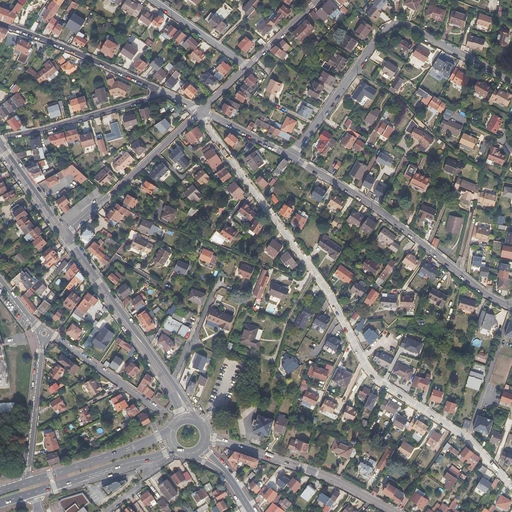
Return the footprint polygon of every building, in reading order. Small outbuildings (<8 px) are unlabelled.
[(20,0),(12,12),(6,21),(12,24),(27,0),(46,0),(47,1),(47,0),(20,0)] [(144,7),(136,2),(135,4),(131,1),(129,0),(127,0),(122,8),(137,18),(144,7)] [(253,6),(257,0),(250,0),(243,9),(250,15),(256,9),(253,6)] [(324,6),(321,8),(328,16),(332,19),(341,11),(340,10),(330,0),(329,0),(326,4),(325,3),(323,5),(324,6)] [(374,5),(380,10),(387,1),(386,0),(376,0),(376,1),(375,1),(373,4),(374,5)] [(420,2),(417,0),(406,0),(404,4),(415,11),(420,2)] [(47,10),(55,15),(60,7),(52,2),(47,10)] [(74,3),(73,2),(67,11),(69,13),(72,7),(76,10),(79,5),(74,3)] [(224,2),(214,14),(223,22),(233,10),(224,2)] [(284,5),(281,8),(278,12),(279,13),(272,21),(276,24),(277,24),(283,16),(285,18),(291,11),(284,5)] [(380,10),(374,5),(366,14),(375,22),(378,18),(377,17),(382,12),(380,10)] [(445,11),(429,6),(426,16),(442,21),(445,11)] [(268,18),(272,21),(279,13),(278,12),(281,8),(280,7),(275,13),(273,11),(268,18)] [(48,25),(53,18),(55,15),(47,10),(44,8),(39,16),(48,21),(47,24),(48,25)] [(324,20),(328,16),(321,8),(316,13),(324,20)] [(0,15),(0,19),(6,21),(12,12),(4,9),(0,15)] [(150,26),(153,23),(156,18),(158,16),(155,13),(152,16),(146,11),(140,19),(150,26)] [(309,13),(316,20),(319,17),(312,11),(309,13)] [(453,11),(449,23),(462,27),(466,16),(453,11)] [(212,12),(205,19),(223,35),(228,29),(227,28),(228,26),(223,22),(214,14),(212,12)] [(85,20),(73,13),(63,27),(75,35),(78,31),(85,20)] [(479,15),(476,25),(488,29),(491,18),(479,15)] [(153,23),(158,27),(159,27),(164,21),(159,17),(158,19),(156,18),(153,23)] [(268,18),(267,17),(265,20),(266,20),(257,28),(264,35),(266,33),(267,33),(271,29),(273,27),(272,26),(276,24),(272,21),(268,18)] [(49,29),(53,32),(59,22),(53,18),(48,25),(42,34),(45,36),(49,29)] [(301,25),(309,33),(314,28),(306,20),(301,25)] [(60,21),(59,22),(53,32),(57,35),(54,39),(57,40),(60,36),(58,34),(63,27),(65,25),(60,21)] [(368,32),(371,28),(362,21),(354,33),(363,39),(368,32)] [(30,30),(34,32),(38,24),(35,22),(30,30)] [(153,33),(158,27),(153,23),(150,26),(148,29),(153,33)] [(305,37),(309,33),(301,25),(297,29),(305,37)] [(172,26),(170,28),(168,26),(164,31),(165,32),(163,36),(165,37),(170,40),(177,31),(172,26)] [(301,42),(305,37),(297,29),(293,33),(301,42)] [(75,35),(72,40),(84,47),(87,42),(83,39),(84,35),(78,31),(75,35)] [(186,41),(189,38),(180,31),(174,37),(183,45),(186,41)] [(496,43),(501,44),(500,45),(505,47),(509,34),(499,31),(496,43)] [(346,35),(340,44),(350,52),(357,42),(346,35)] [(472,47),(476,48),(482,50),(486,40),(470,35),(466,47),(472,49),(472,47)] [(191,37),(189,38),(186,41),(195,49),(196,48),(199,45),(191,37)] [(246,37),(239,45),(246,52),(254,44),(246,37)] [(401,39),(396,46),(408,54),(413,46),(401,39)] [(16,49),(21,52),(26,42),(21,40),(16,49)] [(104,45),(101,51),(112,57),(118,46),(107,40),(105,45),(104,45)] [(285,52),(290,47),(283,40),(276,46),(285,52)] [(32,45),(26,42),(21,52),(19,57),(17,61),(24,64),(25,64),(29,57),(28,55),(30,52),(31,52),(32,50),(31,49),(32,48),(30,48),(32,45)] [(95,47),(101,51),(104,45),(98,42),(95,47)] [(127,44),(121,52),(132,60),(138,51),(127,44)] [(281,59),(286,53),(285,52),(276,46),(271,51),(281,59)] [(413,55),(424,62),(430,53),(419,46),(413,55)] [(195,49),(190,56),(199,64),(206,56),(202,52),(202,53),(196,48),(195,49)] [(323,68),(329,72),(333,66),(343,72),(350,61),(340,56),(337,60),(333,58),(329,64),(326,62),(323,68)] [(438,57),(433,66),(445,74),(444,76),(447,77),(454,65),(447,60),(446,62),(438,57)] [(164,65),(156,58),(150,65),(158,71),(161,68),(164,65)] [(147,68),(145,67),(147,65),(140,59),(134,65),(141,71),(144,68),(145,69),(147,68)] [(50,60),(43,65),(45,67),(41,70),(47,78),(50,76),(52,75),(53,73),(57,71),(50,60)] [(72,65),(71,65),(69,62),(66,64),(61,67),(63,71),(66,69),(69,74),(76,70),(72,65)] [(227,65),(224,62),(217,69),(218,69),(218,70),(224,75),(231,68),(228,65),(227,65)] [(382,71),(385,73),(385,74),(389,77),(389,76),(393,78),(398,69),(388,62),(382,71)] [(456,67),(450,78),(453,80),(453,81),(459,84),(461,84),(465,87),(470,77),(466,75),(467,75),(463,73),(458,71),(459,69),(456,67)] [(26,72),(30,75),(37,78),(40,83),(47,78),(41,70),(36,73),(33,71),(30,68),(26,72)] [(158,71),(154,75),(161,82),(161,81),(162,82),(166,78),(165,77),(167,74),(161,68),(158,71)] [(59,74),(57,71),(53,73),(52,75),(47,78),(49,81),(59,74)] [(214,77),(208,72),(205,76),(204,75),(201,80),(208,86),(210,83),(213,86),(218,80),(214,77)] [(319,79),(331,86),(335,78),(323,72),(319,79)] [(180,77),(175,73),(173,75),(166,83),(172,89),(180,79),(180,77)] [(241,88),(249,93),(257,86),(255,83),(257,80),(251,74),(244,81),(246,83),(241,88)] [(397,77),(392,85),(398,89),(403,81),(397,77)] [(107,81),(111,95),(117,93),(124,97),(129,87),(119,83),(115,84),(114,79),(107,81)] [(279,88),(280,89),(282,84),(271,79),(266,91),(275,96),(278,91),(279,88)] [(485,83),(481,81),(477,79),(472,89),(485,96),(490,85),(486,82),(485,83)] [(321,91),(322,91),(324,87),(315,81),(308,93),(316,98),(321,91)] [(187,82),(181,89),(192,98),(198,92),(187,82)] [(358,103),(360,100),(368,88),(359,83),(358,83),(354,88),(348,96),(358,103)] [(104,88),(96,91),(97,94),(93,95),(95,104),(96,104),(96,105),(100,104),(100,103),(108,100),(107,97),(109,97),(108,92),(106,93),(104,88)] [(249,93),(241,88),(237,95),(236,98),(243,102),(247,96),(248,97),(250,93),(249,93)] [(427,92),(424,90),(424,91),(419,88),(415,95),(421,98),(420,101),(426,105),(432,96),(426,93),(427,92)] [(493,88),(486,103),(490,105),(492,100),(497,102),(498,101),(506,105),(511,96),(510,95),(511,94),(506,91),(505,93),(497,89),(497,90),(493,88)] [(11,98),(18,108),(26,102),(18,93),(16,94),(15,95),(13,97),(11,98)] [(429,105),(441,113),(446,104),(439,99),(434,96),(429,105)] [(77,99),(81,109),(88,107),(85,97),(77,99)] [(11,113),(18,108),(11,98),(3,104),(11,113)] [(74,111),(81,109),(77,99),(71,101),(74,111)] [(228,99),(225,104),(227,105),(234,108),(237,110),(240,105),(228,99)] [(364,102),(360,100),(358,103),(357,104),(366,110),(371,102),(366,99),(364,102)] [(307,120),(310,114),(308,113),(311,109),(312,105),(303,100),(301,104),(302,105),(297,115),(307,120)] [(65,112),(62,101),(58,102),(58,105),(48,108),(51,118),(62,115),(61,113),(65,112)] [(0,115),(3,119),(11,113),(3,104),(0,106),(0,115)] [(225,104),(221,111),(230,116),(234,108),(227,105),(225,104)] [(149,109),(141,111),(144,120),(152,117),(149,109)] [(380,112),(376,109),(374,112),(371,110),(365,120),(372,125),(376,117),(377,114),(378,115),(380,112)] [(441,126),(445,128),(449,118),(450,118),(453,112),(446,109),(444,115),(445,116),(441,126)] [(135,114),(123,118),(126,128),(138,124),(135,114)] [(498,127),(499,127),(502,123),(500,122),(502,118),(495,115),(493,118),(492,118),(487,128),(495,132),(497,129),(498,127)] [(20,127),(24,125),(17,116),(9,121),(16,131),(20,127)] [(281,129),(285,131),(286,129),(291,132),(296,122),(287,117),(281,129)] [(165,119),(156,125),(163,133),(171,125),(165,119)] [(269,131),(272,126),(267,124),(264,122),(260,120),(258,119),(255,124),(269,131)] [(412,119),(405,131),(411,134),(410,135),(417,138),(417,137),(420,138),(419,139),(421,141),(419,143),(426,149),(433,140),(424,132),(417,129),(418,126),(412,119)] [(374,129),(380,133),(383,134),(382,136),(388,139),(394,129),(380,120),(374,129)] [(445,128),(445,129),(449,131),(458,135),(462,126),(449,120),(445,128)] [(121,137),(117,122),(109,124),(111,132),(105,134),(107,141),(121,137)] [(289,139),(290,135),(272,126),(269,131),(288,140),(289,139)] [(192,131),(197,139),(203,135),(197,127),(192,131)] [(346,130),(357,137),(359,134),(348,127),(346,130)] [(65,133),(68,142),(79,139),(77,129),(65,133)] [(194,141),(197,139),(192,131),(186,135),(192,143),(193,142),(194,141)] [(317,148),(322,151),(332,136),(324,131),(319,138),(323,140),(317,148)] [(365,145),(370,148),(372,145),(370,144),(375,135),(374,135),(375,134),(373,132),(365,145)] [(464,132),(460,141),(474,147),(478,138),(464,132)] [(69,147),(68,142),(65,133),(53,136),(56,146),(66,143),(67,147),(69,147)] [(84,135),(80,136),(83,148),(96,145),(92,133),(88,134),(84,135)] [(231,133),(225,140),(233,146),(238,140),(231,133)] [(355,138),(348,134),(345,139),(343,138),(340,143),(349,148),(355,138)] [(484,152),(489,139),(485,137),(480,150),(484,152)] [(44,141),(47,146),(53,145),(49,138),(44,141)] [(33,150),(42,148),(40,139),(31,141),(33,150)] [(98,141),(102,153),(104,153),(105,154),(107,153),(103,139),(98,141)] [(327,145),(328,145),(320,155),(323,157),(331,147),(332,148),(336,142),(332,139),(327,145)] [(139,140),(131,147),(139,156),(146,149),(139,140)] [(353,148),(360,152),(364,145),(365,144),(358,140),(353,148)] [(244,150),(245,152),(246,151),(248,152),(256,144),(250,141),(245,147),(246,148),(244,150)] [(192,153),(193,154),(206,146),(205,144),(202,146),(196,150),(195,151),(192,153)] [(42,148),(33,150),(36,160),(45,158),(44,152),(45,152),(44,149),(48,149),(47,146),(42,148)] [(208,160),(217,154),(213,149),(212,149),(209,146),(202,151),(208,160)] [(497,148),(491,146),(486,158),(502,165),(505,156),(499,153),(499,152),(496,151),(497,148)] [(190,164),(182,156),(184,154),(178,148),(169,156),(175,163),(177,161),(185,168),(190,164)] [(255,151),(245,158),(254,170),(264,163),(255,151)] [(129,164),(131,161),(134,158),(127,152),(113,165),(118,170),(121,168),(123,170),(126,167),(129,164)] [(392,159),(380,152),(376,160),(388,167),(392,159)] [(217,154),(208,160),(214,168),(222,162),(217,154)] [(284,159),(278,166),(282,169),(288,162),(284,159)] [(455,173),(459,174),(463,163),(459,162),(459,163),(448,159),(444,168),(451,171),(450,172),(455,174),(455,173)] [(30,172),(43,167),(48,165),(46,160),(44,161),(42,162),(42,161),(26,168),(30,173),(30,172)] [(72,165),(76,168),(79,166),(74,160),(70,163),(72,165)] [(356,175),(360,177),(366,167),(358,162),(355,166),(350,173),(355,176),(356,175)] [(149,177),(157,182),(169,171),(162,163),(159,166),(159,165),(155,169),(152,172),(153,173),(149,177)] [(430,179),(415,172),(418,167),(410,164),(405,175),(412,179),(410,183),(424,190),(430,179)] [(88,179),(76,168),(72,165),(61,171),(64,177),(70,173),(81,184),(88,179)] [(34,177),(38,183),(49,177),(43,167),(30,172),(34,177)] [(108,179),(109,181),(113,178),(111,176),(114,174),(107,167),(105,170),(104,169),(94,178),(101,185),(105,182),(108,179)] [(224,167),(217,173),(223,182),(231,176),(227,169),(226,170),(224,167)] [(196,177),(195,176),(194,177),(201,185),(204,182),(206,184),(210,179),(209,178),(209,177),(202,170),(198,174),(198,175),(196,177)] [(55,175),(58,180),(64,177),(61,171),(58,173),(55,175)] [(59,182),(58,180),(55,175),(46,180),(50,187),(59,182)] [(367,175),(361,185),(369,190),(375,180),(367,175)] [(265,181),(260,176),(256,181),(264,188),(268,183),(265,181)] [(473,199),(476,200),(479,187),(457,178),(454,188),(458,189),(458,191),(465,194),(463,198),(470,201),(472,196),(474,197),(473,199)] [(316,180),(311,188),(318,192),(323,184),(316,180)] [(154,190),(157,192),(159,188),(147,181),(143,189),(152,193),(154,190)] [(233,193),(239,187),(234,182),(227,189),(229,191),(232,194),(233,193)] [(381,198),(385,190),(378,185),(373,194),(381,198)] [(190,188),(188,190),(184,194),(191,201),(194,198),(197,201),(202,196),(199,194),(200,193),(193,186),(190,188)] [(233,193),(232,194),(237,199),(244,192),(239,187),(233,193)] [(511,187),(505,187),(503,195),(511,197),(511,187)] [(16,196),(13,190),(3,195),(7,201),(16,196)] [(495,194),(493,193),(491,195),(482,192),(479,201),(483,202),(483,203),(487,204),(491,205),(494,205),(497,196),(496,196),(495,194)] [(273,194),(270,196),(275,203),(279,201),(273,194)] [(334,194),(328,203),(340,211),(345,202),(334,194)] [(123,205),(131,210),(137,200),(129,195),(123,205)] [(68,211),(71,209),(67,204),(70,203),(65,196),(57,202),(66,213),(68,211)] [(221,207),(217,212),(219,214),(222,210),(222,209),(225,204),(224,203),(221,207)] [(247,218),(253,212),(253,211),(244,203),(238,210),(247,218)] [(114,208),(114,209),(123,215),(128,218),(131,212),(117,204),(114,208)] [(285,204),(280,212),(287,216),(292,209),(285,204)] [(26,216),(28,214),(23,206),(21,208),(19,205),(12,209),(20,220),(26,216)] [(81,212),(81,211),(76,205),(73,207),(78,214),(81,212)] [(165,205),(164,208),(166,209),(162,217),(163,217),(161,220),(167,224),(169,220),(172,222),(177,211),(165,205)] [(422,205),(417,216),(424,219),(425,217),(432,220),(436,211),(422,205)] [(192,206),(188,214),(192,216),(198,210),(192,206)] [(119,220),(123,215),(114,209),(110,214),(119,220)] [(305,213),(302,212),(299,210),(297,213),(291,221),(302,228),(307,220),(306,219),(309,216),(305,213)] [(70,220),(73,218),(68,211),(66,213),(65,214),(70,220)] [(256,214),(253,212),(247,218),(251,221),(256,214)] [(359,216),(356,214),(353,212),(347,220),(357,227),(364,217),(360,215),(359,216)] [(66,224),(70,220),(65,214),(61,217),(66,224)] [(115,226),(119,220),(110,214),(105,219),(115,226)] [(447,229),(459,232),(462,218),(449,215),(447,229)] [(507,217),(498,215),(497,224),(506,226),(507,217)] [(27,235),(36,228),(26,216),(20,220),(18,222),(15,223),(20,230),(19,231),(24,238),(25,237),(27,235)] [(369,234),(376,225),(372,222),(372,221),(368,217),(361,227),(366,230),(365,231),(369,234)] [(140,230),(144,232),(148,234),(152,224),(153,223),(144,219),(139,230),(140,230)] [(256,232),(258,234),(263,226),(253,219),(244,232),(247,234),(248,232),(254,236),(256,232)] [(159,227),(152,224),(148,234),(152,236),(154,231),(157,232),(159,227)] [(473,233),(472,237),(476,237),(475,238),(479,239),(479,240),(483,241),(484,240),(487,241),(490,230),(478,227),(479,226),(475,225),(473,233)] [(38,226),(36,228),(27,235),(25,237),(28,240),(33,236),(35,239),(43,233),(38,226)] [(232,230),(230,229),(225,226),(220,234),(231,241),(237,232),(233,229),(232,230)] [(81,236),(81,237),(81,239),(85,242),(88,242),(89,242),(95,234),(87,228),(81,236)] [(396,253),(400,247),(393,242),(397,237),(384,228),(378,236),(390,245),(390,249),(396,253)] [(128,235),(127,237),(134,241),(136,237),(138,232),(132,229),(128,235)] [(102,232),(109,237),(111,239),(113,236),(103,230),(102,232)] [(318,244),(322,247),(328,239),(329,237),(324,234),(318,244)] [(41,236),(34,242),(40,249),(47,243),(41,236)] [(109,237),(104,243),(107,246),(108,245),(112,248),(116,242),(111,239),(109,237)] [(136,248),(139,249),(149,254),(154,246),(136,237),(134,241),(131,247),(135,249),(136,248)] [(322,247),(331,253),(329,255),(335,260),(343,249),(328,239),(322,247)] [(94,253),(100,246),(104,243),(101,240),(97,244),(95,242),(89,248),(94,253)] [(277,244),(277,243),(273,240),(267,250),(276,256),(282,247),(277,244)] [(100,246),(94,253),(107,265),(111,260),(102,252),(104,249),(100,246)] [(511,254),(511,247),(503,246),(501,256),(511,258),(511,254)] [(44,263),(46,261),(55,253),(56,253),(51,248),(40,258),(44,263)] [(155,261),(157,266),(161,265),(163,266),(170,254),(161,248),(158,253),(159,254),(157,256),(156,256),(154,260),(155,261)] [(210,262),(210,260),(213,253),(214,253),(203,248),(203,249),(202,248),(200,253),(201,254),(199,258),(210,262)] [(284,249),(280,254),(283,258),(282,258),(287,265),(289,263),(293,268),(297,265),(287,252),(287,253),(284,249)] [(473,265),(481,266),(484,251),(477,250),(476,256),(474,256),(473,265)] [(421,262),(415,258),(413,257),(414,256),(409,252),(403,261),(415,270),(421,262)] [(13,259),(14,260),(18,257),(21,261),(24,258),(20,253),(13,259)] [(55,253),(46,261),(50,265),(59,258),(55,253)] [(377,262),(376,264),(368,258),(362,267),(370,272),(371,271),(376,274),(380,267),(381,265),(377,262)] [(63,270),(67,273),(75,263),(72,259),(68,264),(63,270)] [(174,269),(178,271),(182,273),(182,272),(185,274),(189,265),(178,260),(174,269)] [(379,277),(383,280),(388,272),(395,262),(391,260),(390,262),(379,277)] [(60,275),(63,270),(68,264),(65,261),(56,272),(60,275)] [(67,273),(74,278),(80,271),(75,263),(67,273)] [(434,279),(438,270),(434,268),(426,263),(420,271),(429,277),(430,276),(434,279)] [(510,265),(500,263),(498,276),(500,277),(508,278),(510,265)] [(246,276),(246,277),(250,279),(250,278),(254,269),(242,265),(239,273),(243,275),(246,276)] [(335,273),(339,276),(341,277),(341,278),(345,281),(346,280),(349,282),(354,274),(340,265),(335,273)] [(490,267),(481,266),(480,275),(489,276),(490,267)] [(258,283),(262,284),(267,271),(264,269),(258,283)] [(85,278),(80,271),(74,278),(67,287),(70,289),(74,284),(75,284),(78,281),(81,284),(85,278)] [(28,272),(22,278),(26,282),(32,276),(28,272)] [(109,277),(117,284),(123,277),(117,272),(114,275),(113,273),(109,277)] [(265,288),(269,277),(266,276),(258,296),(261,297),(265,288)] [(508,278),(500,277),(498,288),(508,290),(510,279),(508,278)] [(48,288),(39,280),(38,281),(32,287),(41,295),(48,288)] [(283,289),(284,287),(274,283),(270,294),(285,299),(288,291),(283,289)] [(126,284),(118,290),(124,298),(132,292),(126,284)] [(349,293),(354,296),(355,294),(358,295),(357,296),(361,299),(366,291),(356,284),(349,293)] [(61,299),(66,302),(74,292),(70,289),(67,287),(59,297),(58,298),(60,300),(61,299)] [(433,288),(428,297),(438,302),(437,304),(442,307),(448,296),(433,288)] [(189,299),(196,301),(196,300),(203,302),(206,294),(193,289),(189,299)] [(373,289),(365,301),(371,306),(379,293),(373,289)] [(81,298),(74,292),(66,302),(73,308),(81,298)] [(74,313),(81,318),(92,304),(94,306),(98,300),(89,293),(74,313)] [(37,310),(25,294),(21,298),(33,314),(37,310)] [(132,301),(136,306),(135,306),(137,309),(138,309),(146,304),(143,300),(139,295),(132,301)] [(415,296),(402,296),(401,306),(415,307),(415,296)] [(393,306),(398,306),(398,298),(382,297),(381,307),(385,307),(385,308),(390,308),(390,307),(393,307),(393,306)] [(476,302),(461,297),(459,307),(474,311),(476,302)] [(126,307),(130,301),(127,298),(122,303),(126,307)] [(49,308),(52,305),(45,300),(43,303),(38,308),(45,314),(49,308)] [(169,315),(172,317),(177,307),(174,305),(171,310),(170,309),(167,314),(169,315)] [(137,316),(141,322),(157,311),(159,309),(160,309),(158,307),(152,311),(152,310),(149,312),(147,310),(137,316)] [(182,319),(184,316),(185,313),(186,312),(177,307),(172,317),(181,322),(182,319)] [(300,317),(299,316),(295,324),(304,328),(308,318),(310,318),(313,311),(305,307),(301,314),(300,317)] [(60,308),(55,315),(59,318),(64,312),(60,308)] [(212,308),(208,319),(223,325),(222,328),(229,331),(234,317),(212,308)] [(482,326),(481,327),(490,330),(491,326),(496,322),(493,319),(492,318),(495,316),(489,314),(486,313),(486,312),(481,310),(477,324),(482,326)] [(157,311),(141,322),(148,332),(155,327),(155,325),(151,319),(153,318),(159,313),(157,311)] [(330,320),(319,313),(314,322),(325,329),(330,320)] [(366,320),(362,318),(355,329),(359,332),(366,320)] [(172,332),(184,338),(187,332),(181,329),(165,321),(162,327),(172,332)] [(107,322),(100,333),(109,339),(117,328),(107,322)] [(73,324),(67,332),(76,339),(82,331),(73,324)] [(254,339),(258,328),(247,324),(241,341),(258,347),(260,341),(254,339)] [(169,337),(172,332),(162,327),(161,327),(157,333),(161,336),(158,342),(162,344),(169,354),(174,350),(172,348),(175,346),(169,337)] [(378,335),(371,327),(362,335),(370,343),(378,335)] [(94,335),(97,336),(92,343),(104,351),(111,341),(109,339),(100,333),(101,330),(98,329),(94,335)] [(147,337),(151,343),(155,337),(152,333),(147,337)] [(129,351),(132,347),(119,338),(116,342),(123,347),(129,351)] [(336,353),(341,343),(336,340),(336,341),(330,338),(325,347),(336,353)] [(415,342),(407,340),(404,349),(409,351),(409,352),(413,353),(414,352),(419,354),(422,343),(416,341),(415,342)] [(389,369),(394,359),(382,353),(381,354),(377,352),(374,359),(377,361),(377,363),(389,369)] [(65,370),(74,376),(79,368),(62,355),(58,361),(66,366),(64,369),(65,370)] [(207,359),(198,355),(193,367),(202,371),(207,359)] [(124,361),(116,356),(110,365),(117,370),(124,361)] [(289,375),(301,366),(295,356),(291,359),(288,356),(284,360),(286,362),(282,365),(289,375)] [(132,363),(130,365),(129,364),(126,367),(127,368),(125,369),(133,377),(140,370),(132,363)] [(403,377),(409,380),(413,371),(398,363),(394,372),(403,376),(403,377)] [(58,381),(65,370),(64,369),(59,365),(55,370),(51,376),(58,381)] [(328,371),(316,367),(313,376),(325,380),(328,371)] [(337,368),(332,380),(346,387),(353,374),(346,370),(345,372),(337,368)] [(471,371),(466,386),(478,390),(480,382),(479,381),(480,379),(482,380),(483,375),(471,371)] [(153,378),(147,373),(137,389),(141,392),(145,386),(148,383),(150,384),(151,381),(152,382),(153,380),(153,378)] [(412,385),(424,389),(426,389),(431,375),(427,373),(425,379),(416,376),(412,385)] [(200,382),(206,384),(208,379),(202,376),(200,382)] [(95,384),(92,379),(84,384),(92,397),(102,390),(99,385),(97,386),(96,387),(95,384)] [(188,388),(186,392),(192,394),(194,388),(196,383),(191,381),(188,388)] [(64,385),(61,383),(58,386),(57,383),(49,389),(52,393),(64,385)] [(151,398),(154,392),(145,386),(141,392),(151,398)] [(363,392),(360,391),(358,395),(365,398),(367,394),(369,395),(371,391),(368,390),(368,389),(365,387),(363,392)] [(434,389),(431,399),(439,402),(443,392),(434,389)] [(320,396),(307,390),(306,392),(302,399),(315,405),(320,396)] [(378,397),(371,393),(364,407),(371,410),(378,397)] [(112,399),(118,412),(119,411),(128,407),(125,401),(123,401),(120,395),(112,399)] [(50,404),(55,411),(58,409),(60,413),(67,408),(60,397),(50,404)] [(321,409),(325,411),(326,410),(333,413),(337,404),(326,399),(321,409)] [(400,406),(389,400),(388,403),(384,401),(381,408),(385,410),(386,409),(395,414),(400,406)] [(447,401),(444,409),(454,413),(457,404),(447,401)] [(0,412),(15,412),(15,402),(0,402),(0,412)] [(134,404),(126,410),(132,418),(140,412),(134,404)] [(352,409),(352,408),(348,406),(343,415),(353,420),(357,412),(352,409)] [(93,420),(89,412),(87,407),(79,410),(81,414),(80,415),(84,424),(93,420)] [(144,415),(143,413),(138,415),(144,425),(150,422),(146,414),(144,415)] [(265,434),(270,435),(275,419),(259,415),(258,419),(254,418),(252,425),(255,426),(254,430),(259,432),(258,435),(264,437),(265,434)] [(408,420),(398,415),(393,424),(402,429),(408,420)] [(275,431),(284,433),(289,419),(279,416),(275,431)] [(489,434),(494,420),(484,417),(483,418),(478,416),(473,428),(489,434)] [(414,418),(409,426),(412,428),(413,427),(423,433),(428,425),(425,423),(421,420),(421,421),(418,419),(417,420),(414,418)] [(463,426),(469,428),(471,421),(466,419),(463,426)] [(495,442),(499,443),(502,434),(498,433),(499,432),(494,430),(490,441),(495,443),(495,442)] [(435,431),(427,442),(431,445),(434,447),(441,435),(435,431)] [(49,452),(59,449),(53,432),(44,435),(46,439),(47,442),(45,442),(49,452)] [(289,448),(296,450),(296,448),(306,451),(309,444),(291,438),(289,448)] [(349,458),(353,459),(357,450),(353,448),(354,447),(336,440),(332,450),(342,454),(341,455),(349,458)] [(409,457),(415,448),(404,441),(398,450),(409,457)] [(451,446),(449,449),(456,455),(458,452),(451,446)] [(468,460),(473,453),(474,453),(466,447),(461,454),(464,456),(461,459),(464,461),(466,458),(468,460)] [(391,457),(394,452),(388,449),(381,460),(387,464),(391,457)] [(511,453),(503,450),(501,457),(505,459),(504,461),(508,463),(509,460),(511,461),(511,453)] [(228,459),(233,467),(239,464),(239,460),(242,453),(235,451),(228,459)] [(46,456),(50,465),(60,461),(57,452),(46,456)] [(259,459),(242,453),(239,460),(244,462),(251,464),(251,465),(252,466),(256,467),(258,462),(259,459)] [(466,463),(468,464),(469,462),(472,464),(469,467),(472,470),(480,458),(473,453),(468,460),(466,463)] [(385,466),(387,467),(388,468),(394,459),(391,457),(387,464),(386,464),(385,466)] [(361,461),(360,464),(361,468),(359,472),(364,474),(363,475),(367,477),(368,476),(373,467),(361,461)] [(445,486),(450,490),(461,474),(459,472),(458,473),(450,468),(444,477),(449,480),(445,486)] [(256,474),(252,471),(247,477),(251,480),(256,474)] [(186,483),(192,479),(187,472),(182,475),(180,472),(171,478),(177,486),(185,481),(186,483)] [(282,475),(276,484),(283,489),(290,480),(282,475)] [(493,481),(484,475),(477,486),(486,492),(490,486),(493,481)] [(293,479),(287,486),(295,492),(301,485),(293,479)] [(106,487),(102,489),(108,496),(126,481),(125,480),(118,482),(118,480),(114,481),(115,483),(110,485),(111,486),(106,487)] [(167,481),(159,487),(168,501),(177,495),(167,481)] [(263,484),(261,482),(259,482),(256,485),(253,482),(249,486),(256,493),(261,489),(260,489),(263,485),(263,484)] [(383,491),(392,497),(397,489),(388,483),(383,491)] [(308,486),(301,496),(308,501),(315,492),(308,486)] [(198,504),(205,499),(209,497),(206,492),(205,490),(203,488),(196,493),(197,495),(194,497),(198,504)] [(278,494),(270,488),(268,491),(265,489),(260,494),(271,503),(278,494)] [(397,489),(392,497),(404,505),(409,498),(405,495),(404,497),(398,494),(400,491),(397,489)] [(418,489),(415,492),(424,497),(426,494),(418,489)] [(222,500),(225,498),(225,497),(227,495),(224,491),(221,493),(219,490),(213,493),(218,500),(219,500),(220,501),(222,500)] [(139,499),(145,507),(154,500),(148,491),(144,494),(145,495),(143,496),(139,499)] [(336,491),(330,499),(327,504),(326,505),(323,509),(325,510),(328,511),(340,494),(336,491)] [(415,492),(411,499),(424,507),(428,500),(424,497),(415,492)] [(327,504),(330,499),(322,493),(318,498),(327,504)] [(59,503),(65,511),(78,511),(83,508),(90,503),(82,494),(63,500),(59,503)] [(459,511),(460,511),(454,508),(457,504),(456,503),(459,498),(458,497),(459,497),(457,495),(448,510),(451,511),(459,511)] [(496,504),(505,509),(506,510),(511,501),(501,495),(496,504)] [(265,511),(284,511),(291,504),(291,503),(286,499),(283,502),(281,500),(279,503),(282,506),(280,508),(273,503),(265,511)] [(222,511),(227,509),(222,500),(220,501),(218,503),(216,504),(221,511),(222,511)] [(163,511),(170,511),(172,511),(164,501),(158,505),(163,511)]
